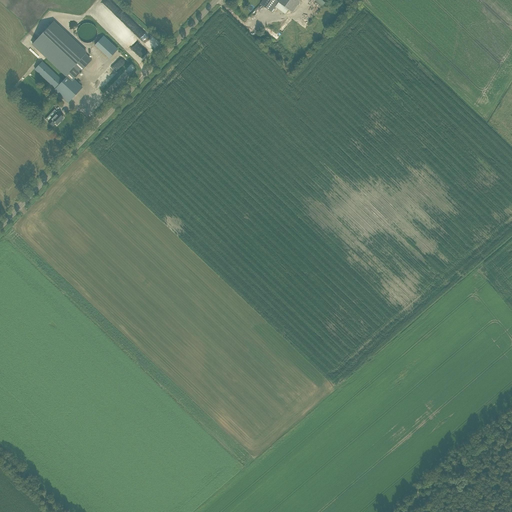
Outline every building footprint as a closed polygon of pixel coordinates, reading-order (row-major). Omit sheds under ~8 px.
[(263,0),(260,5),(271,12),(279,2),(280,0),(263,0)] [(280,0),(279,2),(284,7),(292,12),(301,0),(280,0)] [(53,22),(32,44),(66,76),(68,74),(73,80),(92,60),(85,54),(86,53),(53,22)] [(92,34),(95,34),(95,24),(84,24),(84,38),(92,38),(92,34)] [(154,43),(138,28),(134,33),(149,47),(154,43)] [(109,58),(118,49),(103,35),(94,44),(109,58)] [(42,62),(35,69),(55,89),(54,90),(64,99),(68,103),(82,88),(73,80),(68,74),(66,76),(67,77),(62,81),(42,62)] [(45,119),(48,122),(52,126),(55,123),(57,125),(63,118),(54,110),(45,119)]
